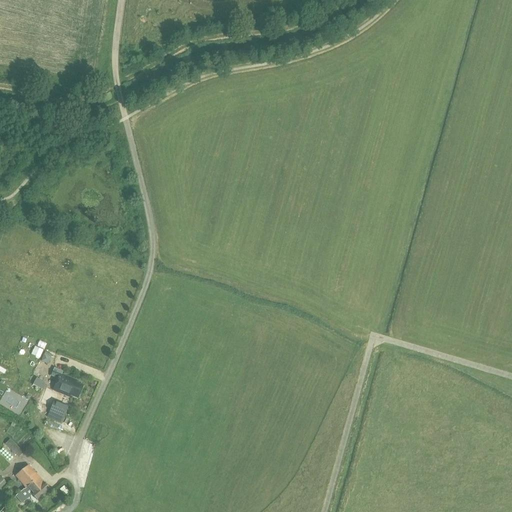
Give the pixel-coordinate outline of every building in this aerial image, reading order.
[(44,353),(41,361),(48,364),(51,357),(50,356),(51,354),(45,351),(44,354),(44,353)] [(78,398),(83,385),(75,382),(76,380),(61,374),(62,371),(54,367),(51,375),(58,378),(53,390),(70,397),(71,395),(78,398)] [(30,381),(24,395),(34,399),(40,386),(30,381)] [(64,418),(69,406),(54,400),(49,412),(64,418)] [(8,420),(5,428),(11,430),(13,422),(8,420)] [(18,458),(23,452),(10,439),(5,444),(18,458)] [(27,488),(25,489),(24,489),(16,496),(22,503),(33,494),(38,499),(49,489),(29,465),(16,476),(27,488)] [(64,486),(59,489),(64,496),(69,492),(64,486)] [(9,501),(13,507),(19,503),(14,497),(9,501)]
